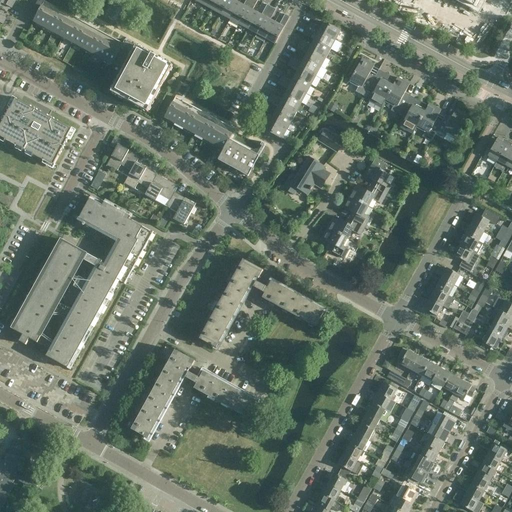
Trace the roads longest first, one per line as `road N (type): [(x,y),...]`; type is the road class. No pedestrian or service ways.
road 1 (residential): [(233,211),(289,152),(242,124),(301,5)]
road 2 (residential): [(288,511),(394,318)]
road 3 (residential): [(511,121),(369,43),(372,18)]
road 4 (residential): [(233,211),(148,140),(106,117)]
road 5 (residential): [(430,511),(504,379)]
road 6 (residential): [(394,318),(466,186)]
road 7 (residential): [(157,327),(233,211)]
road 8 (residential): [(210,511),(91,445)]
road 9 (residential): [(91,445),(157,327)]
road 10 (secondary): [(490,81),(372,18)]
road 11 (residential): [(394,318),(283,252)]
road 12 (residential): [(504,379),(394,318)]
road 13 (residential): [(265,385),(157,327)]
